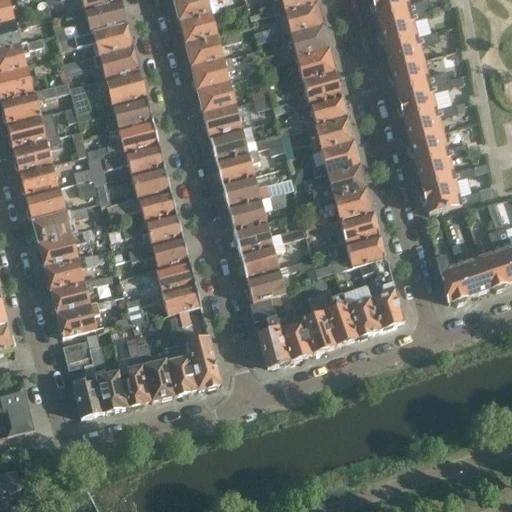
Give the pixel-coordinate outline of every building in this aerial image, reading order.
[(118,0),(57,0),(60,6),(80,1),(83,13),(120,4),(118,0)] [(178,26),(211,17),(206,0),(181,0),(172,3),(178,26)] [(260,21),(274,17),(283,15),(316,7),(314,0),(269,0),(271,8),(258,11),(260,21)] [(401,0),(370,0),(371,1),(368,6),(370,13),(375,16),(377,25),(429,11),(427,3),(408,8),(407,7),(404,8),(401,0)] [(0,28),(13,25),(7,1),(0,3),(0,28)] [(89,37),(126,28),(120,4),(83,13),(89,37)] [(289,38),(322,30),(320,19),(321,17),(320,11),(317,9),(316,7),(283,15),(289,38)] [(408,26),(412,25),(431,19),(429,11),(377,25),(379,34),(376,38),(378,46),(383,49),(383,50),(416,41),(416,38),(412,39),(408,26)] [(48,16),(22,23),(24,31),(51,24),(48,16)] [(184,49),(217,40),(211,17),(178,26),(184,49)] [(0,53),(19,48),(13,25),(0,28),(0,53)] [(98,60),(132,51),(126,28),(89,37),(73,41),(76,52),(95,47),(98,60)] [(61,30),(53,32),(56,45),(65,43),(61,30)] [(296,61),(328,53),(326,42),(327,40),(326,34),(323,33),(322,30),(289,38),(296,61)] [(190,72),(223,63),(220,52),(241,46),(238,34),(217,40),(184,49),(186,60),(185,62),(186,68),(189,69),(190,72)] [(265,34),(252,38),(255,48),(268,45),(265,34)] [(415,51),(419,50),(418,49),(438,44),(436,36),(416,41),(383,50),(389,72),(422,64),(421,61),(418,62),(415,51)] [(41,43),(19,48),(0,53),(0,79),(26,73),(22,59),(28,58),(27,55),(43,51),(41,43)] [(104,83),(138,74),(132,51),(98,60),(93,61),(96,71),(101,70),(104,83)] [(302,84),(335,76),(332,66),(333,63),(332,57),(329,56),(328,53),(296,61),(302,84)] [(256,54),(245,57),(247,66),(259,63),(259,62),(256,54)] [(276,57),(259,62),(259,63),(261,71),(278,67),(276,57)] [(196,95),(229,86),(223,63),(190,72),(192,83),(191,85),(193,91),(195,93),(196,95)] [(419,68),(423,67),(422,64),(389,72),(390,73),(387,78),(389,86),(394,88),(396,97),(448,83),(446,75),(427,80),(426,80),(423,81),(419,68)] [(78,65),(62,69),(64,77),(80,73),(78,65)] [(46,67),(32,71),(35,79),(48,75),(46,67)] [(0,104),(32,96),(26,73),(0,79),(0,104)] [(99,84),(100,89),(105,88),(111,110),(145,101),(138,74),(104,83),(99,84)] [(308,108),(309,108),(341,99),(338,89),(339,86),(338,80),(335,79),(335,76),(302,84),(308,108)] [(282,81),(265,86),(266,92),(267,95),(285,90),(282,81)] [(427,98),(431,97),(450,92),(448,83),(396,97),(398,106),(395,111),(397,118),(402,121),(402,122),(435,113),(435,110),(431,111),(427,98)] [(84,96),(95,93),(93,86),(82,88),(84,96)] [(202,119),(235,109),(229,86),(196,95),(202,119)] [(50,91),(32,96),(0,104),(0,107),(2,115),(0,117),(2,123),(5,126),(5,129),(39,120),(40,119),(37,105),(52,101),(50,91)] [(266,92),(250,96),(252,105),(269,100),(267,95),(266,92)] [(306,129),(307,134),(314,132),(347,123),(344,112),(346,110),(344,104),(341,102),(341,99),(309,108),(315,127),(306,129)] [(269,100),(252,105),(255,115),(271,111),(269,100)] [(117,133),(151,124),(145,101),(111,110),(117,133)] [(298,103),(271,111),(273,118),(300,110),(298,103)] [(434,123),(438,122),(437,122),(457,117),(455,108),(435,113),(402,122),(408,145),(441,136),(440,133),(437,134),(434,123)] [(208,142),(241,133),(235,109),(202,119),(208,142)] [(73,111),(64,113),(68,129),(77,126),(76,119),(73,111)] [(12,152),(45,144),(39,120),(5,129),(8,139),(7,142),(8,147),(11,150),(12,152)] [(347,123),(314,132),(320,155),(353,145),(350,135),(352,133),(350,127),(348,125),(347,123)] [(109,160),(123,156),(157,148),(151,124),(117,133),(121,146),(106,149),(109,160)] [(299,127),(277,133),(279,138),(279,141),(287,139),(301,135),(299,127)] [(215,165),(247,156),(241,133),(208,142),(209,148),(208,150),(209,156),(212,156),(215,165)] [(438,140),(442,139),(441,136),(408,145),(409,146),(406,151),(408,158),(413,161),(415,169),(448,160),(467,155),(465,147),(445,152),(442,153),(438,140)] [(287,139),(279,141),(281,147),(283,155),(285,164),(293,162),(287,139)] [(82,143),(73,145),(77,161),(86,159),(82,143)] [(18,176),(51,168),(45,144),(12,152),(14,162),(13,166),(14,171),(17,174),(18,176)] [(315,181),(326,178),(359,169),(356,159),(358,156),(356,150),(354,149),(353,145),(320,155),(324,168),(312,171),(315,181)] [(123,156),(109,160),(103,162),(106,173),(127,168),(130,179),(163,171),(157,148),(123,156)] [(221,188),(253,180),(247,156),(215,165),(217,174),(215,176),(216,182),(219,183),(221,188)] [(445,164),(448,163),(448,160),(415,169),(421,192),(454,184),(473,179),(471,170),(452,175),(451,175),(448,176),(445,164)] [(24,199),(57,191),(51,168),(18,176),(21,186),(19,190),(21,195),(24,198),(24,199)] [(324,203),(332,201),(365,192),(362,182),(364,179),(362,174),(360,172),(359,169),(326,178),(330,193),(322,195),(324,203)] [(136,203),(169,194),(163,171),(130,179),(136,203)] [(88,173),(73,177),(75,187),(90,183),(88,173)] [(227,212),(259,203),(253,180),(221,188),(227,212)] [(91,184),(80,187),(83,201),(94,198),(91,184)] [(451,188),(455,186),(454,184),(421,192),(421,193),(418,198),(420,206),(425,209),(428,218),(460,209),(480,204),(478,195),(458,200),(454,201),(451,188)] [(31,224),(65,215),(58,191),(57,191),(24,199),(27,211),(26,214),(27,220),(30,222),(31,224)] [(338,224),(371,215),(368,205),(370,203),(368,197),(366,195),(365,192),(332,201),(338,224)] [(169,194),(136,203),(110,209),(107,210),(110,222),(141,214),(144,225),(176,217),(169,194)] [(106,195),(96,198),(100,212),(107,210),(110,209),(106,195)] [(232,234),(265,226),(259,203),(227,212),(232,234)] [(37,247),(71,239),(67,226),(73,224),(71,214),(65,215),(31,224),(33,235),(32,238),(33,243),(36,245),(37,247)] [(345,247),(377,238),(375,229),(376,226),(374,220),(372,218),(371,215),(338,224),(345,247)] [(151,249),(182,241),(176,217),(144,225),(121,231),(124,242),(147,236),(151,249)] [(326,218),(301,225),(303,231),(304,234),(328,227),(326,218)] [(239,258),(271,249),(265,226),(232,234),(234,240),(232,243),(233,248),(236,249),(239,258)] [(510,250),(504,231),(495,234),(511,282),(511,253),(511,254),(510,250)] [(91,245),(92,244),(90,234),(71,239),(37,247),(40,258),(38,262),(39,267),(42,269),(43,271),(77,262),(74,249),(91,245)] [(504,288),(511,285),(511,282),(495,234),(487,237),(494,256),(493,256),(495,260),(482,264),(481,260),(478,261),(489,293),(490,293),(495,296),(502,293),(504,288)] [(332,277),(351,271),(372,266),(384,263),(381,252),(382,249),(381,243),(378,241),(377,238),(345,247),(348,262),(329,267),(332,277)] [(188,264),(182,241),(151,249),(127,255),(130,265),(154,259),(157,272),(188,264)] [(465,266),(458,247),(450,249),(456,268),(468,301),(489,293),(478,261),(475,262),(477,266),(466,269),(465,265),(465,266)] [(245,282),(278,273),(271,249),(239,258),(241,267),(239,270),(240,275),(243,276),(245,282)] [(49,294),(83,285),(80,272),(94,269),(92,258),(77,262),(43,271),(46,282),(44,285),(46,290),(48,292),(49,294)] [(448,270),(445,260),(435,263),(447,308),(451,306),(456,309),(463,306),(466,301),(468,301),(456,268),(448,270)] [(380,334),(395,329),(395,327),(402,325),(387,266),(384,263),(372,266),(383,297),(369,301),(380,334)] [(161,295),(194,287),(188,264),(157,272),(155,272),(161,295)] [(278,273),(245,282),(248,294),(246,296),(247,302),(250,303),(251,307),(269,302),(277,299),(284,297),(278,273)] [(55,317),(89,308),(86,296),(92,294),(91,290),(103,287),(102,280),(83,285),(49,294),(52,305),(50,308),(52,313),(54,315),(55,317)] [(127,280),(119,283),(124,305),(133,303),(127,280)] [(194,287),(161,295),(167,319),(178,316),(187,314),(200,310),(194,287)] [(357,343),(380,334),(369,301),(366,291),(342,299),(344,305),(357,343)] [(332,309),(327,296),(317,300),(334,350),(357,343),(344,305),(332,309)] [(277,299),(269,302),(274,319),(283,316),(277,299)] [(317,300),(307,303),(313,320),(301,324),(313,358),(334,350),(317,300)] [(269,302),(251,307),(249,307),(265,369),(270,372),(290,365),(279,333),(276,323),(274,319),(269,302)] [(89,308),(55,317),(58,328),(56,331),(58,336),(60,338),(61,341),(95,332),(92,319),(98,317),(97,313),(109,310),(108,304),(89,308)] [(132,304),(125,306),(128,318),(135,316),(132,304)] [(187,314),(178,316),(182,331),(191,329),(187,314)] [(300,321),(289,325),(288,319),(276,323),(279,333),(290,365),(313,358),(301,324),(300,321)] [(178,320),(168,322),(171,336),(181,334),(178,320)] [(0,356),(12,353),(6,329),(0,330),(0,356)] [(197,395),(217,390),(217,389),(219,386),(220,386),(207,336),(184,341),(185,345),(197,395)] [(65,362),(89,356),(88,353),(86,344),(62,350),(65,362)] [(162,350),(165,363),(173,400),(197,395),(185,345),(162,350)] [(140,362),(137,350),(136,347),(126,349),(130,364),(140,362)] [(151,367),(147,348),(137,350),(140,362),(141,369),(150,406),(173,400),(165,363),(151,367)] [(98,350),(88,353),(89,356),(103,417),(127,411),(118,374),(105,378),(98,350)] [(89,356),(65,362),(68,373),(83,369),(85,379),(88,381),(90,381),(91,386),(72,391),(80,422),(103,417),(89,356)] [(127,411),(150,406),(141,369),(118,374),(127,411)] [(0,416),(27,410),(22,389),(0,394),(0,416)] [(0,417),(6,440),(33,434),(27,410),(0,416),(0,417)] [(0,511),(12,511),(22,510),(14,476),(0,480),(0,511)]
